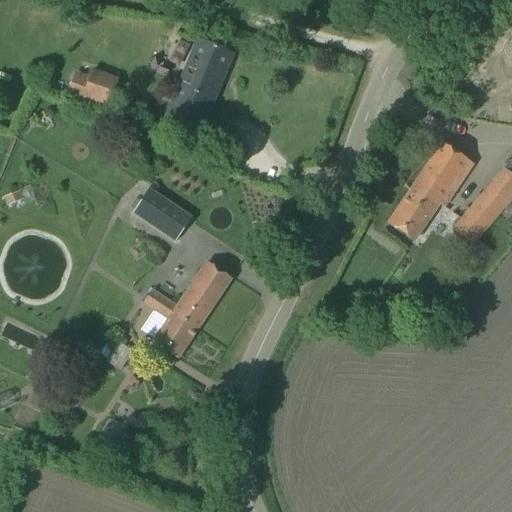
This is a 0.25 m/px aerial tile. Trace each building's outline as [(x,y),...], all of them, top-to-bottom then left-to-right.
[(197,42),(189,61),(165,119),(199,133),(230,56),(197,42)] [(498,72),(492,104),(511,107),(511,51),(498,49),(494,71),(498,72)] [(76,73),(69,92),(66,99),(103,113),(115,81),(91,72),(89,78),(76,73)] [(216,132),(208,149),(240,165),(248,147),(216,132)] [(441,144),(417,181),(448,201),(472,165),(441,144)] [(504,170),(452,232),(467,245),(471,248),(511,198),(511,176),(505,170),(504,170)] [(443,208),(448,201),(417,181),(388,224),(413,241),(431,214),(429,213),(436,203),(443,208)] [(191,219),(147,190),(131,214),(175,244),(191,219)] [(230,280),(213,268),(206,263),(176,308),(153,293),(144,305),(169,321),(153,344),(176,359),(230,280)] [(134,355),(123,348),(116,344),(102,364),(121,376),(134,355)] [(100,434),(118,443),(125,426),(108,418),(100,434)]
